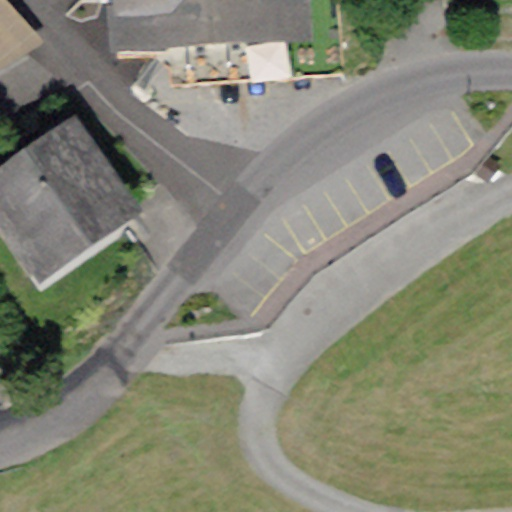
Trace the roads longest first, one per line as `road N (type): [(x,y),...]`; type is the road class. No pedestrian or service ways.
road 1 (residential): [(511,68),(422,77),(372,92),(282,149),(228,214)]
road 2 (residential): [(228,214),(99,385),(57,417),(0,438)]
road 3 (residential): [(28,0),(129,124),(228,214)]
